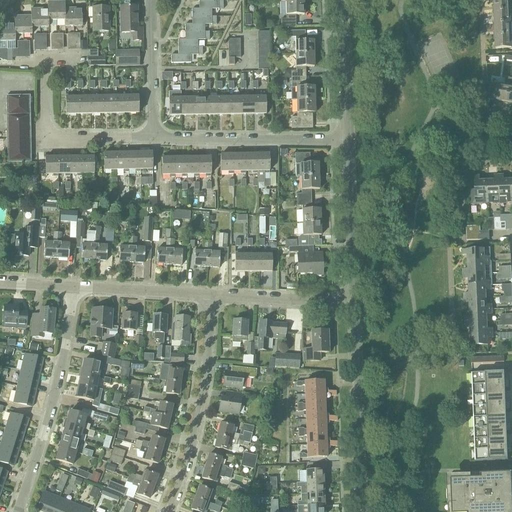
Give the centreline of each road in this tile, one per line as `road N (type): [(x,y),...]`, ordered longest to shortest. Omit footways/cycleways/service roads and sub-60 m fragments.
road 1 (residential): [(18,511),(53,397),(73,288)]
road 2 (residential): [(169,511),(198,419),(211,295)]
road 3 (residential): [(362,511),(354,304)]
road 4 (residential): [(347,141),(152,138)]
road 5 (residential): [(152,138),(45,136),(43,64)]
road 6 (residential): [(354,304),(347,141)]
road 7 (residential): [(354,304),(211,295)]
road 8 (residential): [(347,141),(340,0)]
road 9 (residential): [(211,295),(73,288)]
road 10 (residential): [(152,138),(151,0)]
